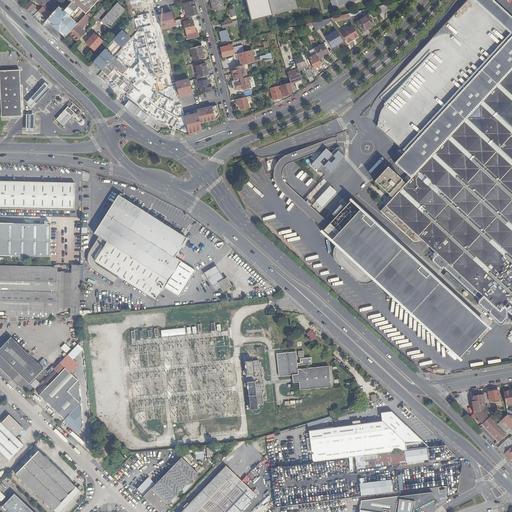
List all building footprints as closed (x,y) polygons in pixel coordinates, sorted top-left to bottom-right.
[(40,4),(43,0),(31,0),(24,8),(30,14),(36,7),(32,3),(35,0),(40,4)] [(68,34),(85,15),(98,0),(92,0),(80,13),(79,11),(60,31),(66,36),(68,34)] [(67,0),(65,0),(60,6),(69,14),(75,7),(67,0)] [(134,17),(129,0),(125,0),(129,11),(128,11),(130,21),(134,17)] [(222,0),(210,0),(213,10),(224,8),(222,0)] [(273,16),(268,0),(245,0),(251,21),(273,16)] [(405,153),(511,36),(511,17),(497,4),(492,0),(467,0),(377,98),(374,102),(371,108),(381,112),(379,114),(379,117),(378,119),(378,122),(378,125),(376,126),(405,153)] [(194,1),(183,4),(187,18),(197,15),(194,1)] [(117,3),(102,20),(110,28),(126,10),(117,3)] [(41,12),(47,18),(54,10),(51,7),(50,9),(46,6),(41,12)] [(60,6),(50,16),(53,18),(51,20),(57,26),(59,24),(60,25),(69,14),(60,6)] [(90,20),(94,24),(107,10),(103,7),(90,20)] [(171,11),(156,14),(160,30),(175,26),(171,11)] [(90,19),(85,15),(68,34),(77,42),(85,33),(81,29),(90,19)] [(368,16),(358,23),(364,31),(374,25),(368,16)] [(193,20),(184,23),(187,35),(196,32),(196,34),(197,33),(197,32),(196,32),(193,20)] [(223,28),(233,26),(232,20),(221,23),(223,28)] [(353,27),(342,34),(348,43),(353,40),(352,39),(358,36),(353,27)] [(114,56),(130,39),(121,30),(104,47),(114,56)] [(227,31),(219,32),(222,42),(229,41),(227,31)] [(343,42),(337,31),(325,38),(332,49),(343,42)] [(94,34),(86,43),(94,51),(103,42),(94,34)] [(511,36),(405,153),(395,163),(411,178),(402,188),(398,184),(402,180),(388,167),(375,181),(393,198),(381,210),(413,241),(422,240),(435,252),(432,254),(434,256),(432,259),(432,262),(439,268),(443,268),(449,274),(446,278),(456,286),(459,283),(478,300),(478,305),(485,311),(488,311),(488,314),(498,324),(501,324),(506,318),(507,317),(507,308),(510,306),(511,307),(511,36)] [(319,60),(330,54),(324,44),(314,49),(317,55),(319,60)] [(223,58),(239,54),(244,52),(242,46),(233,49),(232,45),(221,48),(223,58)] [(202,46),(191,49),(194,60),(204,58),(202,46)] [(141,47),(133,49),(137,60),(144,58),(141,47)] [(244,52),(239,54),(242,66),(254,63),(251,51),(244,52)] [(315,72),(323,68),(319,60),(317,55),(309,59),(315,72)] [(99,56),(93,63),(100,69),(106,62),(99,56)] [(269,59),(261,61),(260,61),(262,70),(268,69),(267,66),(273,64),(272,58),(269,59)] [(302,58),(295,60),(298,69),(305,66),(302,58)] [(126,72),(116,81),(130,97),(134,96),(142,106),(150,99),(149,96),(151,94),(150,89),(148,86),(147,83),(149,83),(148,80),(147,80),(144,63),(141,60),(138,60),(134,64),(131,64),(125,70),(126,72)] [(196,67),(199,78),(209,76),(206,64),(196,67)] [(231,69),(234,81),(244,78),(241,66),(231,69)] [(291,84),(302,80),(298,70),(288,74),(291,84)] [(0,72),(2,118),(22,117),(21,72),(0,72)] [(234,81),(232,81),(234,89),(236,89),(236,90),(243,88),(244,90),(251,88),(249,77),(244,78),(234,81)] [(176,96),(191,94),(189,78),(173,81),(176,96)] [(204,80),(198,82),(201,92),(211,90),(209,84),(205,85),(204,80)] [(45,82),(33,95),(41,102),(53,89),(45,82)] [(279,87),(282,97),(294,93),(291,84),(279,87)] [(282,97),(279,87),(271,89),(273,100),(282,98),(282,97)] [(246,97),(238,99),(240,109),(248,107),(246,97)] [(70,108),(76,115),(79,117),(84,113),(74,104),(70,108)] [(195,109),(195,112),(182,116),(186,134),(202,131),(200,123),(214,120),(211,106),(195,109)] [(70,108),(66,112),(73,119),(76,115),(70,108)] [(73,119),(66,112),(58,121),(65,127),(73,119)] [(36,123),(26,123),(26,132),(35,132),(36,123)] [(338,149),(334,153),(333,155),(331,154),(326,149),(312,164),(319,170),(323,166),(330,171),(339,161),(335,158),(340,152),(340,151),(340,150),(339,150),(339,149),(338,149)] [(75,184),(0,182),(0,208),(74,211),(75,184)] [(329,186),(314,201),(320,207),(335,192),(329,186)] [(119,196),(94,235),(107,243),(95,262),(156,300),(165,288),(180,298),(196,273),(175,258),(187,240),(119,196)] [(330,224),(324,231),(377,280),(376,282),(459,358),(487,327),(351,201),(330,224)] [(51,225),(0,223),(0,256),(50,257),(51,225)] [(377,280),(324,231),(322,233),(376,282),(377,280)] [(219,239),(215,245),(219,249),(224,243),(219,239)] [(81,266),(72,266),(70,317),(79,316),(80,309),(81,266)] [(218,284),(223,293),(233,288),(227,279),(224,280),(216,266),(204,273),(213,287),(218,284)] [(0,310),(6,311),(57,312),(57,273),(0,271),(0,310)] [(275,337),(275,325),(267,325),(267,337),(275,337)] [(160,331),(161,336),(185,334),(184,328),(160,331)] [(325,340),(318,333),(316,336),(309,330),(305,334),(312,341),(313,339),(320,345),(325,340)] [(0,356),(29,384),(43,370),(32,359),(11,339),(0,349),(0,356)] [(322,347),(326,352),(331,347),(327,343),(322,347)] [(66,353),(70,349),(64,344),(60,348),(66,353)] [(296,352),(277,354),(279,377),(293,376),(294,384),(300,383),(300,391),(332,388),(329,367),(298,370),(298,367),(312,365),(312,358),(300,359),(301,363),(298,363),(296,352)] [(35,356),(32,359),(43,370),(46,367),(35,356)] [(254,371),(259,371),(259,361),(243,361),(243,376),(255,375),(254,371)] [(48,386),(65,369),(60,363),(43,381),(48,386)] [(65,369),(48,386),(39,396),(64,420),(80,404),(78,381),(65,369)] [(35,379),(30,384),(34,389),(40,383),(35,379)] [(258,404),(262,404),(261,382),(246,383),(247,410),(258,409),(258,404)] [(484,395),(485,403),(488,403),(499,402),(499,399),(500,399),(499,391),(484,393),(484,395)] [(475,414),(477,416),(483,412),(486,408),(486,407),(485,403),(484,395),(474,397),(475,401),(473,401),(475,414)] [(485,414),(483,412),(477,416),(477,417),(479,419),(477,421),(479,423),(481,421),(490,431),(497,425),(490,418),(489,418),(487,416),(489,415),(487,412),(485,414)] [(423,443),(394,415),(392,413),(381,414),(382,422),(391,453),(407,451),(406,446),(423,443)] [(0,422),(0,451),(9,460),(23,445),(15,437),(23,429),(9,415),(1,424),(0,422)] [(511,416),(508,415),(501,422),(502,424),(505,422),(511,428),(511,427),(511,416)] [(391,453),(382,422),(316,431),(317,433),(309,434),(310,439),(307,439),(308,453),(311,453),(313,463),(391,453)] [(490,431),(500,441),(506,435),(497,425),(490,431)] [(511,446),(511,437),(503,445),(502,444),(498,448),(504,454),(511,446)] [(427,450),(405,453),(406,463),(428,460),(427,450)] [(38,451),(15,475),(54,511),(60,511),(76,496),(72,493),(77,488),(38,451)] [(196,459),(204,458),(202,451),(194,453),(196,459)] [(386,455),(387,465),(406,463),(405,453),(386,455)] [(387,465),(386,455),(363,458),(364,468),(387,465)] [(180,458),(143,496),(159,511),(167,505),(197,474),(180,458)] [(200,474),(204,468),(198,464),(194,470),(200,474)] [(239,478),(249,469),(245,464),(235,472),(239,478)] [(226,467),(182,511),(240,511),(256,496),(226,467)] [(398,479),(360,484),(362,496),(399,491),(398,479)] [(32,511),(14,494),(3,505),(8,510),(9,511),(32,511)] [(412,511),(414,502),(399,500),(397,511),(369,511),(360,511),(359,511),(412,511)]
